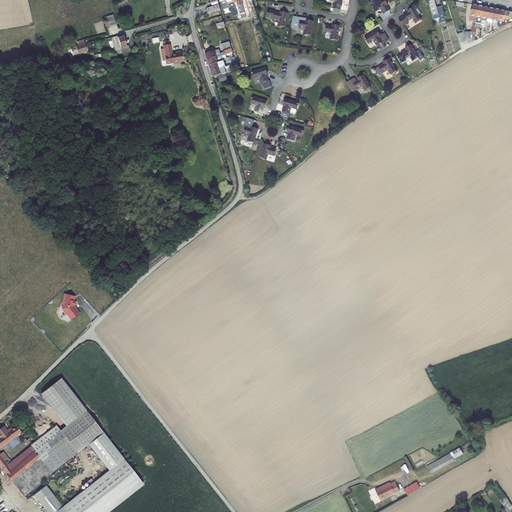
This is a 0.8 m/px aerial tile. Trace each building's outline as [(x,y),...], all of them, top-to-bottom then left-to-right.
[(225,0),(227,4),(230,4),(231,9),(235,7),(234,4),(233,3),(232,0),(225,0)] [(243,4),(241,0),(238,0),(241,5),(238,6),(242,19),(246,18),(242,5),(243,4)] [(335,0),(334,4),(333,4),(332,8),(333,9),(340,10),(340,6),(342,7),(343,0),(344,1),(344,0),(335,0)] [(385,0),(381,0),(371,6),(375,12),(381,8),(383,12),(380,14),(383,20),(387,17),(389,16),(390,13),(388,11),(390,10),(387,5),(388,4),(385,0)] [(432,13),(438,12),(437,7),(434,0),(432,0),(428,1),(432,13)] [(219,4),(207,8),(209,13),(221,9),(219,4)] [(472,4),(469,19),(474,20),(475,20),(478,5),(472,4)] [(340,15),(342,7),(340,6),(340,10),(333,9),(333,13),(340,15)] [(416,23),(421,19),(418,14),(415,9),(413,6),(407,10),(408,11),(403,15),(404,16),(398,19),(403,26),(408,23),(407,21),(412,18),(416,23)] [(441,23),(445,22),(447,22),(442,6),(437,7),(438,12),(438,14),(441,23)] [(492,23),(493,20),(492,20),(494,9),(489,8),(486,22),(488,22),(487,25),(486,31),(488,32),(489,32),(490,26),(489,26),(489,23),(492,23)] [(287,13),(281,12),(280,13),(274,12),(274,11),(267,9),(266,17),(273,18),(273,19),(279,20),(278,26),(285,28),(287,13)] [(499,28),(497,25),(498,21),(500,10),(494,9),(492,20),(493,20),(492,23),(491,33),(499,28)] [(511,16),(511,12),(510,12),(506,11),(500,10),(498,21),(504,22),(505,25),(509,24),(509,22),(509,16),(511,16)] [(109,25),(110,26),(117,24),(114,15),(106,17),(107,20),(104,21),(106,26),(109,25)] [(298,29),(299,28),(305,29),(304,35),(311,36),(313,21),(310,21),(310,19),(308,19),(299,17),(299,20),(292,19),(291,19),(290,27),(298,29)] [(477,20),(475,20),(474,20),(469,19),(469,20),(473,21),(471,32),(464,32),(467,43),(475,41),(476,29),(476,24),(477,20)] [(339,26),(333,25),(332,26),(326,25),(325,32),(331,33),(330,40),(337,41),(338,32),(341,32),(342,28),(339,27),(339,26)] [(389,40),(385,33),(381,36),(377,30),(365,38),(368,44),(374,41),(377,46),(383,42),(384,43),(389,40)] [(460,43),(466,41),(463,32),(457,34),(460,43)] [(119,37),(118,35),(114,36),(119,53),(131,50),(129,44),(127,44),(125,35),(119,37)] [(70,48),(72,55),(87,51),(83,40),(77,42),(78,45),(70,48)] [(170,44),(169,44),(164,45),(163,45),(163,48),(163,52),(161,52),(163,61),(165,60),(166,64),(173,63),(173,64),(179,63),(179,62),(183,61),(181,51),(175,52),(175,53),(172,53),(170,44)] [(410,56),(413,61),(419,58),(420,60),(424,57),(419,50),(416,52),(411,45),(405,49),(406,50),(401,53),(401,54),(398,56),(400,60),(404,58),(404,59),(410,56)] [(225,52),(221,53),(219,49),(205,54),(207,60),(217,57),(221,56),(222,56),(233,52),(232,48),(224,51),(225,52)] [(222,56),(221,56),(217,57),(207,60),(209,66),(223,61),(222,56)] [(383,73),(388,70),(391,75),(397,71),(389,59),(383,62),(384,64),(379,67),(383,73)] [(226,66),(224,61),(223,61),(209,66),(211,71),(226,66)] [(232,67),(231,65),(226,66),(211,71),(213,77),(226,73),(225,69),(232,67)] [(269,80),(267,75),(268,74),(266,68),(252,72),(254,79),(260,77),(261,83),(269,80)] [(362,86),(365,91),(371,88),(363,75),(357,79),(358,80),(357,81),(355,78),(354,78),(347,82),(352,90),(356,88),(357,89),(362,86)] [(262,113),(264,107),(265,108),(267,101),(253,97),(251,103),(257,105),(255,111),(262,113)] [(290,113),(292,108),(297,109),(299,103),(285,98),(283,105),(284,105),(283,111),(283,112),(281,118),(287,119),(288,120),(290,113)] [(254,143),(259,129),(252,127),(255,120),(247,118),(245,126),(246,126),(244,133),(250,135),(248,141),(254,143)] [(294,141),(297,135),(302,137),(304,130),(290,126),(288,132),(289,133),(287,138),(294,141)] [(277,148),(271,146),(271,145),(265,143),(261,158),(267,160),(269,154),(275,155),(277,148)] [(91,284),(67,305),(86,323),(109,301),(91,284)] [(61,378),(42,392),(68,425),(86,411),(61,378)] [(1,455),(0,454),(0,453),(0,465),(12,482),(24,496),(52,472),(103,432),(86,411),(68,425),(60,431),(61,431),(41,447),(15,468),(11,463),(4,453),(1,455)] [(37,442),(41,447),(61,431),(60,431),(48,414),(29,429),(35,437),(33,438),(37,442)] [(0,438),(0,447),(21,432),(22,433),(20,435),(26,442),(32,437),(26,430),(22,424),(18,428),(17,427),(13,430),(12,429),(7,432),(4,427),(0,429),(0,437),(1,438),(0,438)] [(104,435),(91,446),(108,468),(63,504),(47,484),(34,494),(47,511),(108,511),(145,483),(104,435)] [(41,447),(37,442),(11,463),(15,468),(41,447)] [(460,448),(427,466),(431,474),(455,461),(454,459),(463,454),(460,448)] [(377,495),(381,501),(399,491),(396,484),(392,487),(390,483),(376,491),(377,495)] [(419,488),(416,483),(404,489),(406,495),(419,488)] [(491,487),(485,490),(489,496),(494,492),(491,487)] [(500,500),(503,505),(506,503),(509,501),(506,496),(500,500)]
